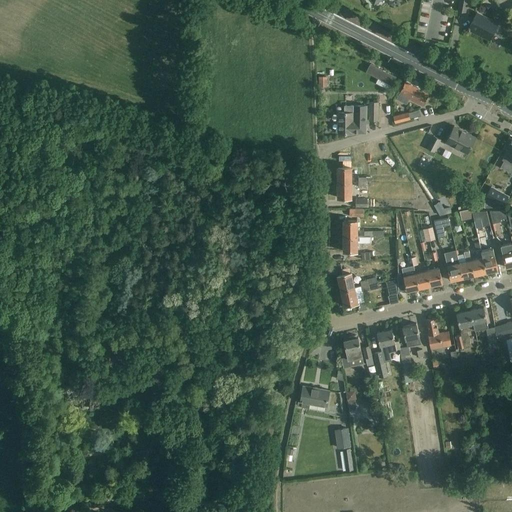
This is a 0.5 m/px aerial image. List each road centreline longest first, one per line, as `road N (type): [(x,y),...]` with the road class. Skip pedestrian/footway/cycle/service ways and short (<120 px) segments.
road 1 (residential): [(332,324),(321,276),(318,161),(325,148),(473,109)]
road 2 (tertiary): [(487,99),(291,0)]
road 3 (residential): [(332,324),(511,282)]
road 4 (track): [(276,511),(280,432),(305,345)]
